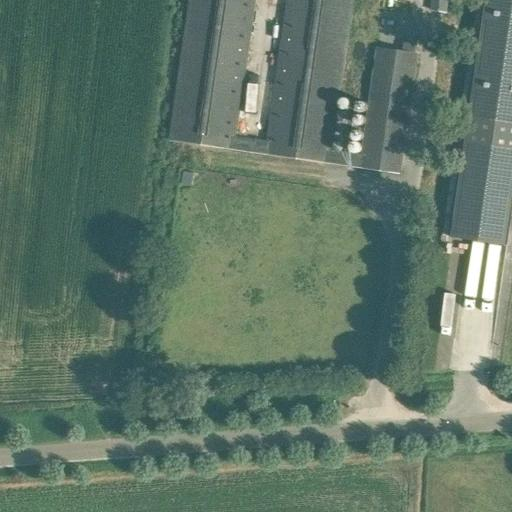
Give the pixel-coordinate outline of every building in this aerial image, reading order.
[(234,148),(264,152),(266,140),(236,136),(255,0),(190,0),(171,140),(234,149),(234,148)] [(285,0),(266,140),(264,152),(266,152),(266,153),(329,162),(329,161),(360,166),(362,154),(333,150),(353,0),(285,0)] [(431,0),(430,11),(449,13),(450,0),(431,0)] [(511,0),(485,0),(451,237),(507,245),(511,212),(511,0)] [(416,43),(405,41),(403,50),(377,46),(362,154),(360,166),(361,166),(361,167),(401,172),(418,52),(415,52),(416,43)] [(450,311),(460,312),(464,286),(454,284),(450,311)]
